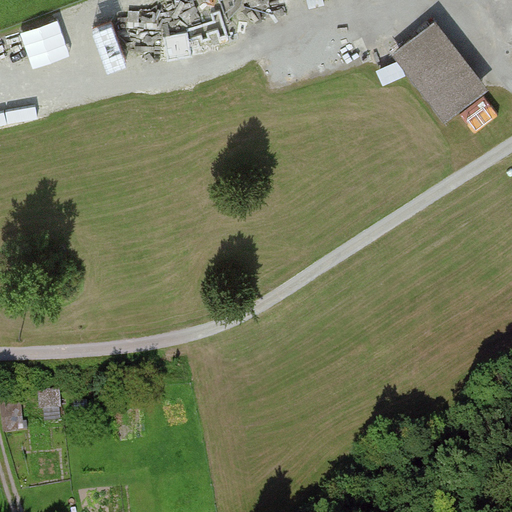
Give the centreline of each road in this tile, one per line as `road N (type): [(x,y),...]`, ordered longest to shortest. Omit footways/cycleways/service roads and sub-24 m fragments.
road 1 (track): [(511,147),(229,323),(131,348),(0,356)]
road 2 (track): [(0,44),(24,35),(103,69),(147,73),(214,57),(356,0)]
